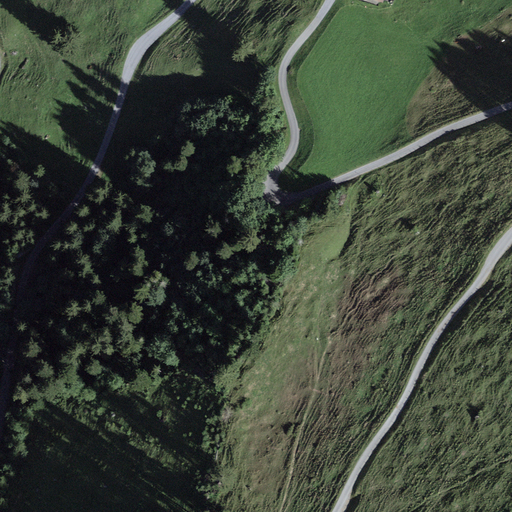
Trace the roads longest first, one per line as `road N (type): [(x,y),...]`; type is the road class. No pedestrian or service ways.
road 1 (track): [(511,108),(277,198),(269,179),(295,135),(281,67),(330,0)]
road 2 (track): [(191,0),(132,56),(91,178),(27,258),(0,417)]
road 3 (track): [(336,511),(432,339),(511,231)]
